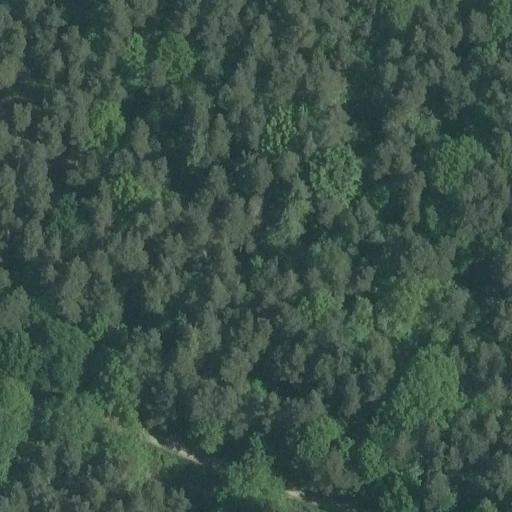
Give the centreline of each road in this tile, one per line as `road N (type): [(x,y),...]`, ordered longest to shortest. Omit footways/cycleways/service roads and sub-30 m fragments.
road 1 (track): [(51,415),(511,167)]
road 2 (unknown): [(320,511),(51,415)]
